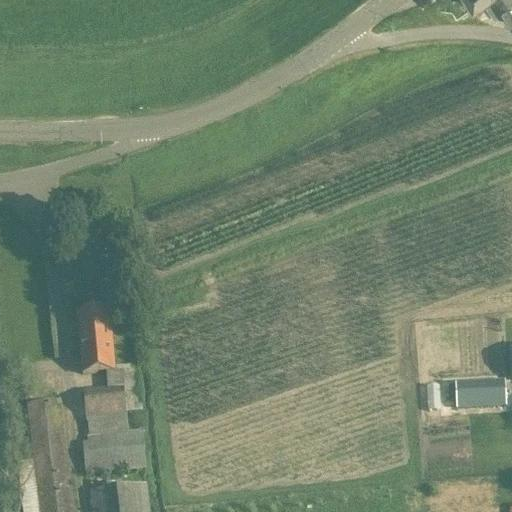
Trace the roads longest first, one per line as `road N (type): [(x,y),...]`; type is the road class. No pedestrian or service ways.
road 1 (tertiary): [(133,130),(183,124),(244,101),(323,51)]
road 2 (unclassified): [(511,41),(432,36),(323,51)]
road 3 (unclassified): [(0,176),(111,150),(133,130)]
road 4 (tertiary): [(133,130),(0,134)]
